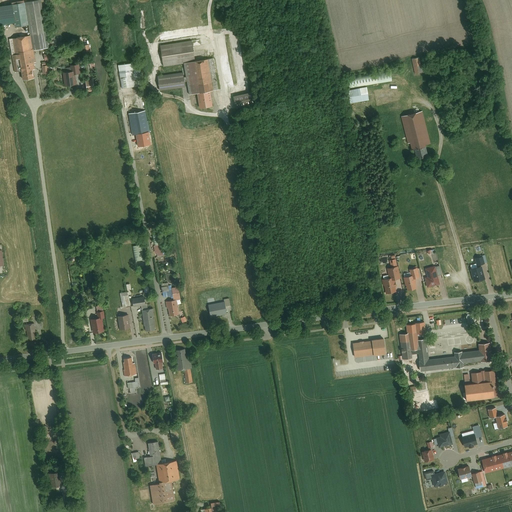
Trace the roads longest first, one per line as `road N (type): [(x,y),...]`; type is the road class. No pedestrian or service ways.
road 1 (secondary): [(0,360),(487,296)]
road 2 (unknown): [(289,321),(257,120),(215,31)]
